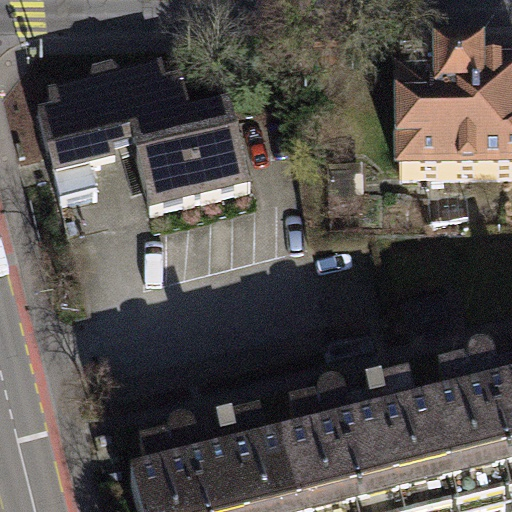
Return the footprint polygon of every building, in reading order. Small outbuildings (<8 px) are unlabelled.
[(440,90),(401,90),(401,183),(511,182),(511,79),(480,80),(480,67),(440,67),(440,90)] [(154,219),(251,195),(231,114),(191,124),(182,88),(166,92),(162,74),(123,84),(114,75),(96,79),(92,91),(52,101),(56,117),(42,121),(64,211),(97,203),(90,173),(103,170),(100,157),(136,148),(154,219)] [(511,511),(511,358),(457,373),(464,403),(435,411),(460,511),(511,511)] [(460,511),(435,411),(427,380),(388,390),(396,421),(374,426),(366,395),(310,410),(318,441),(286,449),(302,511),(460,511)] [(302,511),(286,449),(280,423),(239,434),(245,459),(218,466),(212,441),(152,456),(159,482),(138,487),(144,511),(302,511)]
